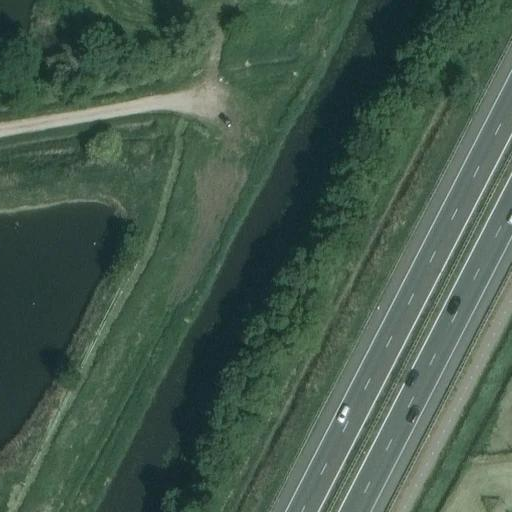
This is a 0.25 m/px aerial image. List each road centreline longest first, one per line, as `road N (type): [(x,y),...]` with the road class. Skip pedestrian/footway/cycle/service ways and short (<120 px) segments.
road 1 (motorway): [(511,75),(292,511)]
road 2 (motorway): [(355,511),(511,208)]
